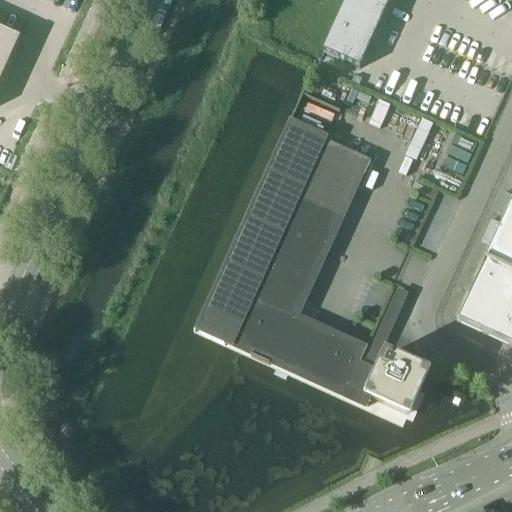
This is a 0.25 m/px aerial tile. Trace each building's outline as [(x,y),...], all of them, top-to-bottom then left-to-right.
[(351,0),(347,0),(335,25),(373,42),(385,15),(351,0)] [(351,0),(385,15),(391,0),(351,0)] [(335,25),(323,53),(360,70),(373,42),(335,25)] [(0,30),(0,74),(5,77),(21,40),(15,37),(0,30)] [(361,80),(355,77),(352,83),(358,86),(361,80)] [(225,348),(366,412),(368,407),(345,397),(349,389),(372,399),(371,400),(384,405),(407,416),(418,392),(419,392),(424,380),(423,379),(422,381),(419,379),(419,378),(402,370),(404,365),(385,357),(383,361),(365,353),(367,348),(366,348),(364,352),(361,351),(361,350),(295,320),(361,174),(365,176),(371,163),(289,126),(291,123),(290,122),(194,334),(195,334),(197,330),(226,343),(224,347),(225,348)] [(511,198),(456,322),(511,347),(511,198)]
